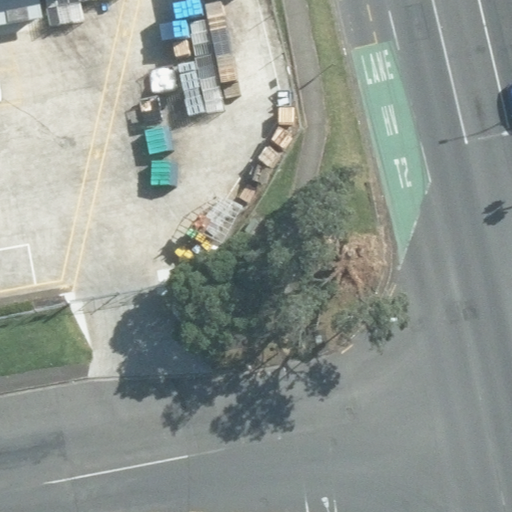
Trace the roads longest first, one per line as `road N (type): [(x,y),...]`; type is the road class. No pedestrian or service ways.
road 1 (unclassified): [(0,486),(511,387)]
road 2 (primary): [(432,0),(511,290)]
